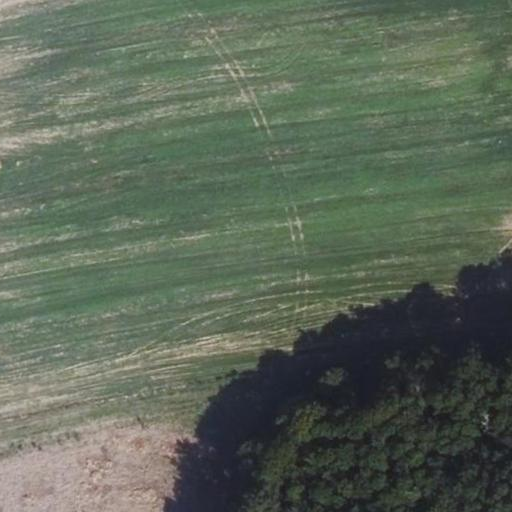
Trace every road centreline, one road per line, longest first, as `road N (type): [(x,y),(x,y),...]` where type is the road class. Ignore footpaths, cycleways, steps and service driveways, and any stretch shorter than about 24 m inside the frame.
road 1 (track): [(0,416),(417,339),(511,335)]
road 2 (track): [(316,358),(255,419),(199,511)]
